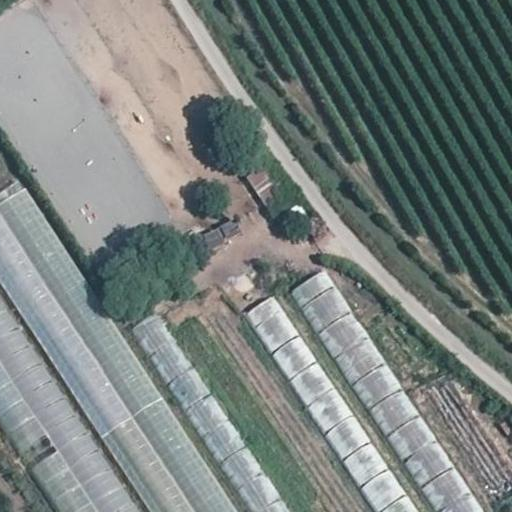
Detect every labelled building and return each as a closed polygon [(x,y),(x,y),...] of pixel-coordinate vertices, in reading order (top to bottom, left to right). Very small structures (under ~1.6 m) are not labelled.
[(295,200),(272,165),(249,180),(271,215),(295,200)] [(233,511),(30,178),(0,196),(0,270),(147,511),(233,511)] [(234,218),(202,234),(211,251),(243,235),(234,218)] [(0,414),(55,511),(134,511),(0,276),(0,414)] [(373,511),(413,511),(278,293),(249,311),(373,511)] [(362,315),(327,335),(398,464),(406,460),(435,511),(490,511),(511,498),(511,478),(453,372),(424,388),(464,458),(447,467),(362,315)]
